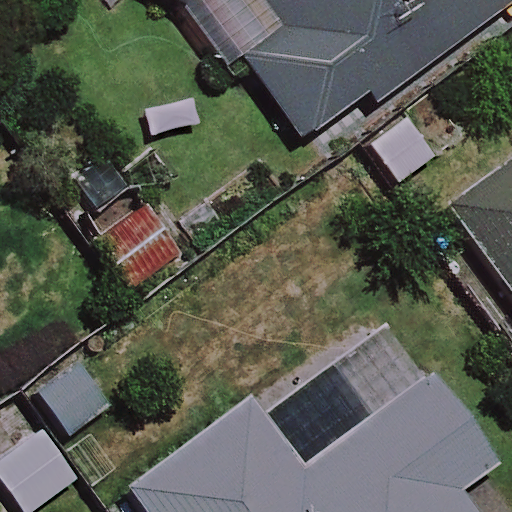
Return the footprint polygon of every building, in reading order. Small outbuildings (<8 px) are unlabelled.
[(171,0),(225,78),(244,64),(298,142),(506,0),(171,0)] [(511,172),(449,219),(511,304),(511,172)] [(479,458),(385,333),(260,426),(247,409),(126,498),(136,511),(491,511),(461,472),(479,458)] [(73,354),(23,392),(67,449),(117,411),(73,354)] [(0,456),(0,507),(3,511),(36,511),(74,484),(35,431),(0,456)]
